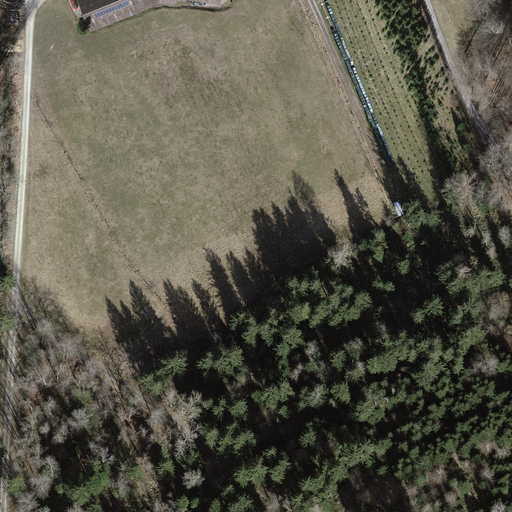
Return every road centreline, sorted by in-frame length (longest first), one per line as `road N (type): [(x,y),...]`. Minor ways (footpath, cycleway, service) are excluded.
road 1 (track): [(3,511),(31,0)]
road 2 (track): [(14,307),(292,511)]
road 3 (track): [(511,166),(476,118),(427,0)]
